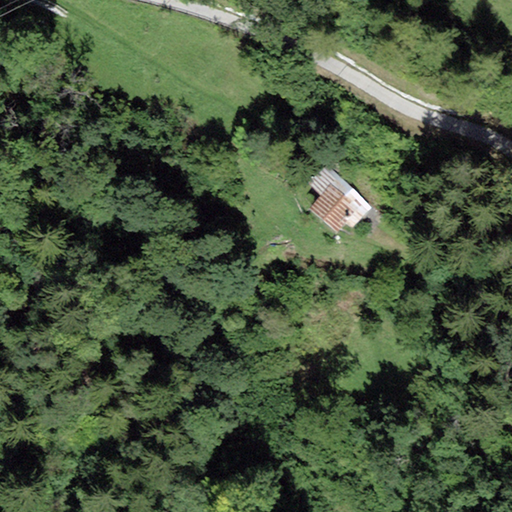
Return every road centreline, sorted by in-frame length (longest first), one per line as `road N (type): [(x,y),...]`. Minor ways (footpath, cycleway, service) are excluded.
road 1 (track): [(171,0),(368,66),(511,136)]
road 2 (track): [(73,0),(260,122)]
